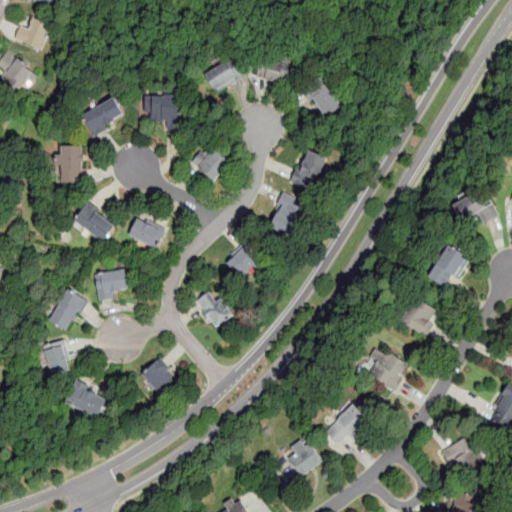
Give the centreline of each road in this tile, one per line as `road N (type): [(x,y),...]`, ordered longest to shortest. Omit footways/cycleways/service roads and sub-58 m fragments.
road 1 (tertiary): [(491,0),(329,260),(228,386),(150,445),(4,511)]
road 2 (tertiary): [(75,511),(203,436),(293,352),(511,17)]
road 3 (residential): [(228,386),(173,321),(170,291),(183,260),(248,196),(261,117)]
road 4 (residential): [(322,511),(393,453),(511,270)]
road 5 (residential): [(393,453),(420,482),(417,503),(391,505),(363,479)]
